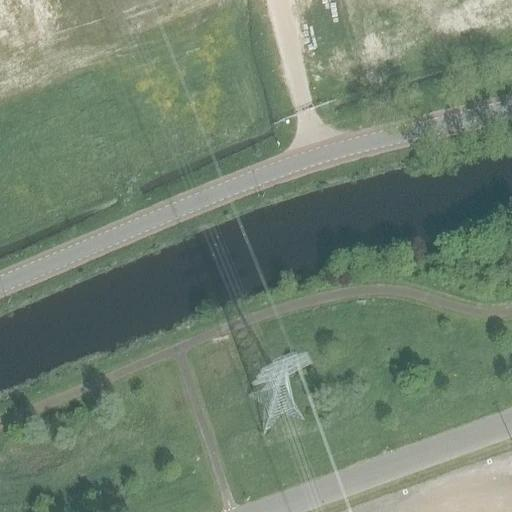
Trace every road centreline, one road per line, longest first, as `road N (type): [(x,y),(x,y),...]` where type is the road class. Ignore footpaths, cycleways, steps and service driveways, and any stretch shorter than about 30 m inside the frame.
road 1 (secondary): [(0,283),(316,157),(511,105)]
road 2 (unclassified): [(511,423),(265,511)]
